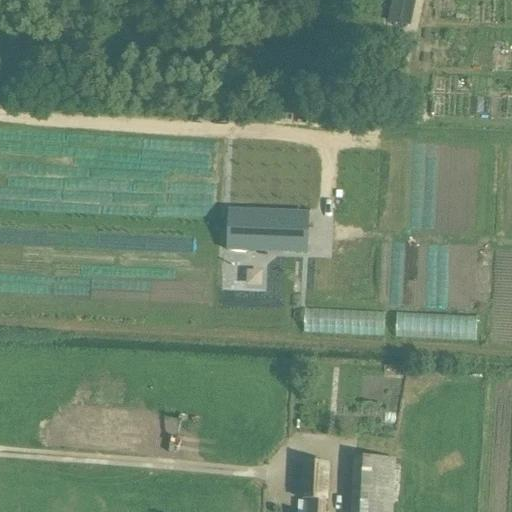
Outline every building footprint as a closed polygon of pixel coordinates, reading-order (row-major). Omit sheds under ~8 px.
[(269,213),(229,211),(227,251),(267,252),(269,213)] [(383,420),(383,410),(365,409),(364,419),(383,420)] [(340,421),(360,419),(359,410),(339,412),(340,421)] [(354,456),(350,511),(391,511),(395,458),(354,456)] [(307,511),(323,511),(325,501),(327,502),(328,464),(303,462),(300,500),(308,501),(307,511)]
